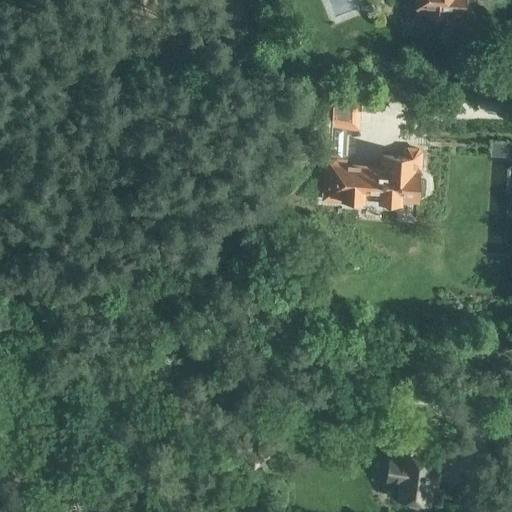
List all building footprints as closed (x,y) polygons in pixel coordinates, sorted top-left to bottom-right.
[(416,0),(415,11),(438,12),(438,16),(442,16),(442,19),(451,18),(452,17),(454,17),(455,13),(459,13),(459,0),(416,0)] [(359,98),(333,96),(331,126),(345,127),(357,128),(359,98)] [(321,201),(342,202),(342,201),(365,202),(365,197),(380,198),(380,204),(399,204),(399,198),(418,200),(420,170),(417,170),(418,156),(383,155),(382,168),(346,166),(346,161),(344,161),(345,127),(331,126),(330,158),(325,157),(321,201)] [(511,139),(491,139),(490,154),(511,155),(511,139)] [(399,499),(441,506),(443,487),(435,486),(439,463),(433,462),(434,457),(417,454),(420,432),(396,429),(392,459),(389,459),(386,477),(402,480),(399,499)]
